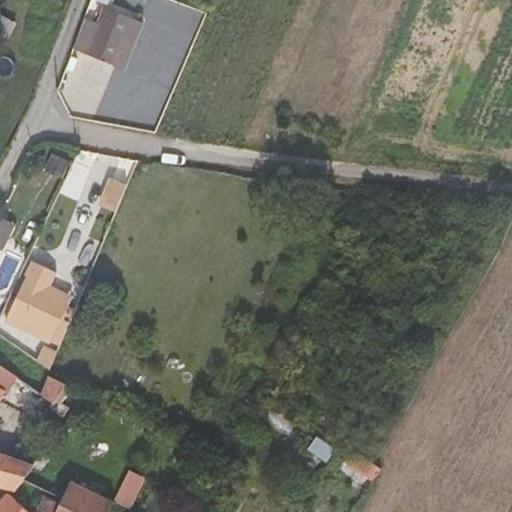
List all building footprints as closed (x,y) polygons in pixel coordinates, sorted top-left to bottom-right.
[(113,74),(134,22),(106,10),(103,16),(99,14),(97,20),(101,22),(98,31),(86,62),(113,74)] [(145,26),(134,22),(113,74),(124,78),(145,26)] [(86,62),(98,31),(84,26),(73,57),(86,62)] [(120,213),(132,185),(117,179),(105,207),(120,213)] [(0,213),(0,242),(4,244),(15,221),(0,213)] [(52,273),(29,264),(4,325),(50,344),(65,306),(43,297),(47,288),(52,273)] [(69,297),(47,288),(43,297),(65,306),(69,297)] [(0,400),(6,390),(10,392),(17,376),(0,364),(0,485),(14,489),(17,490),(36,466),(0,454),(0,400)] [(17,376),(10,392),(6,401),(38,423),(69,386),(52,378),(50,377),(43,394),(17,376)] [(349,446),(341,458),(375,483),(383,471),(349,446)] [(133,508),(147,475),(130,468),(116,501),(133,508)] [(110,511),(114,502),(74,483),(65,503),(60,511),(110,511)] [(46,495),(38,511),(32,511),(10,494),(0,504),(0,511),(60,511),(65,503),(46,495)]
